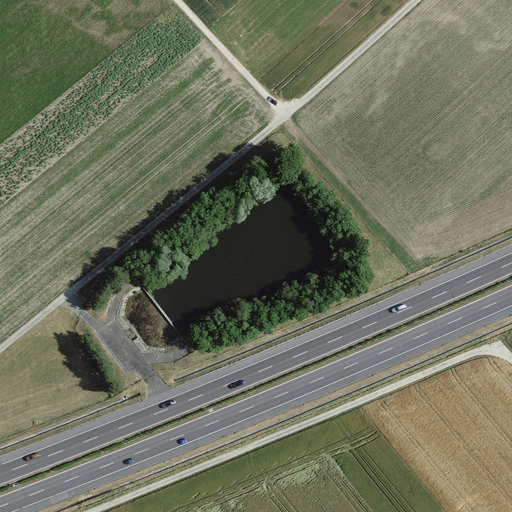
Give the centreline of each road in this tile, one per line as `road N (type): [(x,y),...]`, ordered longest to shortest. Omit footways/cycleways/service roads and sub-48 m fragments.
road 1 (motorway): [(511,262),(0,474)]
road 2 (motorway): [(0,506),(511,295)]
road 3 (track): [(0,348),(414,0)]
road 4 (track): [(90,511),(497,342),(511,358)]
road 5 (track): [(284,115),(176,0)]
